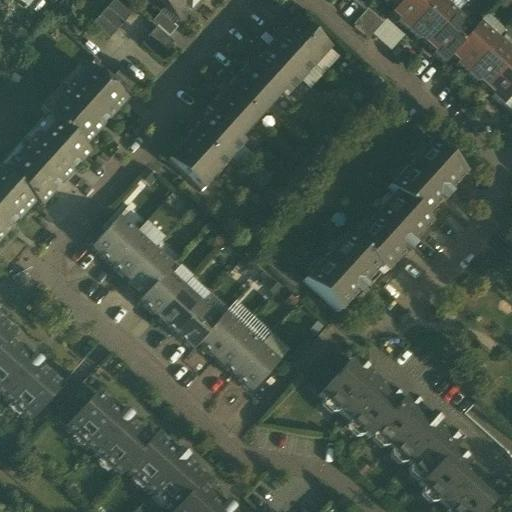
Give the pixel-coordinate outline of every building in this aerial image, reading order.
[(116,0),(112,0),(107,6),(124,22),(131,13),(116,0)] [(188,15),(196,6),(189,0),(150,0),(177,23),(186,14),(188,15)] [(381,0),(387,4),(388,3),(395,9),(395,10),(404,0),(381,0)] [(436,0),(404,0),(395,10),(395,9),(390,15),(390,16),(398,22),(396,24),(406,33),(436,0)] [(455,15),(438,0),(436,0),(406,33),(417,43),(418,41),(426,48),(455,15)] [(438,0),(455,15),(465,4),(460,0),(438,0)] [(117,30),(124,22),(107,6),(99,14),(117,30)] [(352,26),(367,41),(370,38),(382,25),(366,11),(352,26)] [(109,38),(117,30),(99,14),(92,23),(109,38)] [(150,24),(167,39),(175,30),(158,15),(150,24)] [(472,31),(455,15),(426,48),(433,55),(432,56),(442,66),(443,66),(449,59),(449,58),(473,31),(472,31)] [(487,16),(478,26),(496,42),(505,32),(487,16)] [(294,20),(279,37),(314,68),(328,51),(294,20)] [(382,25),(370,38),(388,54),(402,38),(385,22),(382,25)] [(478,25),(472,31),(473,31),(449,58),(449,59),(456,65),(455,66),(465,76),(496,42),(478,26),(478,25)] [(154,30),(147,38),(164,54),(171,46),(154,30)] [(511,39),(506,33),(497,43),(511,55),(511,39)] [(43,34),(32,47),(45,58),(56,44),(43,34)] [(279,37),(265,52),(299,83),(314,68),(279,37)] [(156,62),(164,54),(147,38),(139,47),(156,62)] [(511,55),(497,43),(496,42),(465,76),(475,85),(477,84),(484,90),(511,59),(511,55)] [(314,68),(322,76),(337,59),(328,51),(314,68)] [(265,52),(251,67),(251,68),(281,95),(280,96),(285,100),(299,83),(265,52)] [(501,108),(511,95),(511,59),(484,90),(492,97),(490,99),(501,108)] [(247,64),(232,80),(267,111),(280,96),(281,95),(251,68),(251,67),(247,64)] [(322,76),(314,68),(299,83),(308,92),(322,76)] [(120,69),(113,77),(129,92),(137,84),(120,69)] [(86,70),(44,117),(79,149),(122,102),(86,70)] [(382,84),(373,75),(363,85),(373,94),(382,84)] [(232,80),(218,95),(252,126),(267,111),(232,80)] [(203,112),(208,116),(208,115),(238,142),(239,141),(252,126),(218,95),(203,112)] [(208,116),(194,131),(229,162),(230,160),(242,147),(243,146),(239,141),(238,142),(208,115),(208,116)] [(49,123),(2,176),(31,203),(37,208),(85,155),(79,149),(44,117),(43,118),(49,123)] [(194,131),(180,146),(214,177),(229,162),(194,131)] [(387,190),(393,195),(423,220),(438,204),(441,206),(449,197),(447,194),(463,176),(428,145),(387,190)] [(199,194),(214,177),(180,146),(165,163),(199,194)] [(250,155),(242,147),(230,160),(239,168),(250,155)] [(0,237),(31,203),(2,176),(0,173),(0,237)] [(277,205),(264,193),(256,202),(269,214),(277,205)] [(429,226),(423,220),(393,195),(349,243),(377,271),(383,276),(402,256),(404,258),(413,248),(410,246),(429,226)] [(89,250),(107,266),(135,235),(117,219),(89,250)] [(146,223),(135,235),(153,251),(164,239),(146,223)] [(107,266),(125,282),(153,251),(135,235),(107,266)] [(362,287),(377,271),(349,243),(343,238),(302,283),(337,315),(353,297),(356,299),(364,290),(362,287)] [(125,282),(142,297),(143,298),(165,273),(165,274),(171,268),(153,251),(125,282)] [(258,271),(250,262),(244,269),(253,277),(258,271)] [(169,277),(183,289),(192,280),(192,279),(179,267),(169,277)] [(137,304),(155,320),(183,289),(169,277),(165,274),(165,273),(143,298),(142,297),(137,304)] [(183,289),(201,305),(209,296),(192,280),(183,289)] [(201,305),(183,289),(155,320),(173,336),(201,305)] [(218,321),(223,315),(226,312),(209,296),(201,305),(218,321)] [(242,332),(253,319),(235,303),(224,315),(242,332)] [(218,321),(201,305),(173,336),(191,353),(197,347),(196,346),(218,321)] [(223,315),(218,321),(196,346),(197,347),(214,362),(242,332),(224,315),(223,315)] [(253,319),(242,332),(259,348),(270,335),(253,319)] [(0,347),(6,341),(11,335),(0,325),(0,347)] [(259,348),(242,332),(214,362),(232,378),(259,348)] [(288,351),(270,335),(259,348),(277,364),(288,351)] [(27,360),(6,341),(0,347),(0,400),(27,425),(59,389),(36,369),(38,367),(29,358),(27,360)] [(277,364),(259,348),(232,378),(250,394),(277,364)] [(367,442),(372,436),(397,405),(350,362),(326,388),(317,397),(367,442)] [(306,387),(317,397),(326,388),(315,377),(306,387)] [(117,480),(123,474),(148,443),(127,424),(129,421),(119,413),(117,415),(94,395),(62,430),(117,480)] [(402,399),(397,405),(372,436),(422,481),(450,453),(456,447),(402,399)] [(123,474),(164,511),(172,511),(197,487),(203,482),(183,463),(185,461),(175,453),(173,455),(153,437),(148,443),(123,474)] [(483,511),(498,496),(450,453),(422,481),(417,487),(444,511),(483,511)] [(219,507),(197,487),(172,511),(228,511),(221,505),(219,507)]
